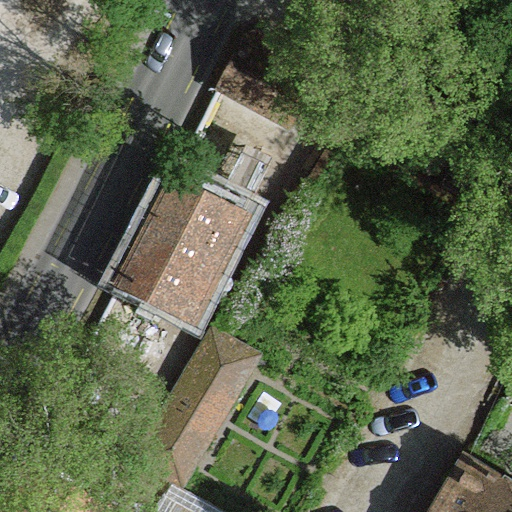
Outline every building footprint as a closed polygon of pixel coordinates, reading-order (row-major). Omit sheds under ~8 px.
[(385,0),(414,19),(427,0),(385,0)] [(248,48),(226,87),(288,123),(310,85),(248,48)] [(175,186),(128,280),(193,313),(240,219),(175,186)] [(258,356),(215,332),(141,460),(184,484),(258,356)] [(511,511),(511,484),(474,462),(444,511),(511,511)] [(85,511),(28,482),(12,511),(85,511)]
